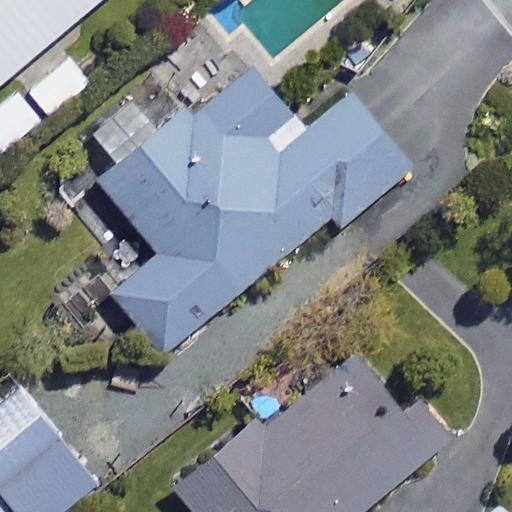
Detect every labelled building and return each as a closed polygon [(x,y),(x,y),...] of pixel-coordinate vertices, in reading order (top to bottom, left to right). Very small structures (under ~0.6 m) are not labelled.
[(0,0),(0,74),(5,80),(101,0),(0,0)] [(309,126),(259,61),(106,179),(163,252),(116,289),(162,349),(336,215),(342,223),(415,167),(356,90),(309,126)] [(0,154),(49,112),(24,83),(0,103),(0,154)] [(360,511),(441,446),(363,351),(280,419),(275,413),(184,488),(203,511),(360,511)] [(0,489),(0,511),(18,511),(19,511),(29,511),(88,457),(19,383),(0,400),(0,481),(4,485),(0,489)]
